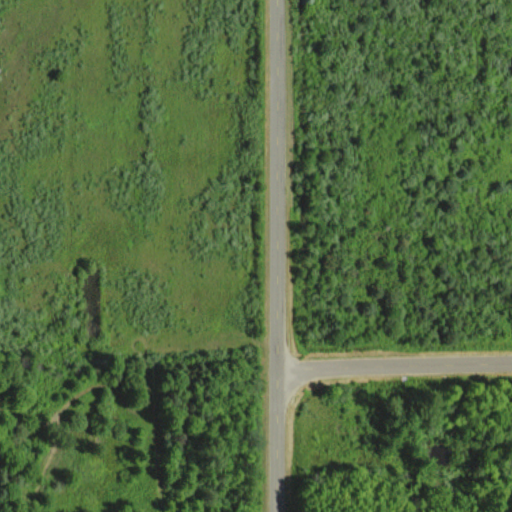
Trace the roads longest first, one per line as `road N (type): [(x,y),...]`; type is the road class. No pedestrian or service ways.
road 1 (residential): [(286,511),(281,0)]
road 2 (residential): [(287,382),(511,371)]
